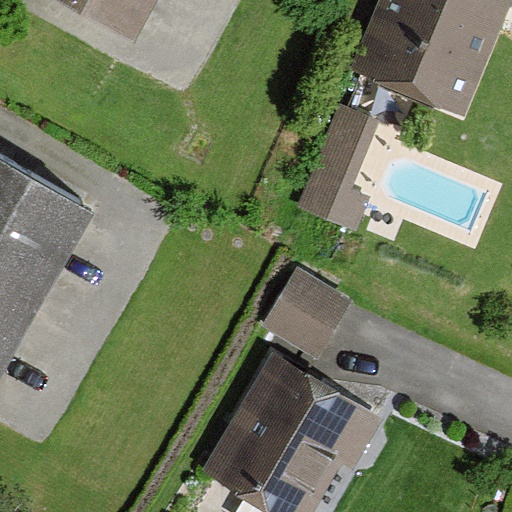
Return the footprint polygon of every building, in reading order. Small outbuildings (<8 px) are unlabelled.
[(155,0),(58,0),(134,40),(155,0)] [(378,0),(351,74),(468,117),(511,0),(378,0)] [(374,183),(358,177),(384,107),(341,91),(302,195),(361,217),(374,183)] [(0,353),(80,206),(0,163),(0,353)] [(350,303),(292,271),(261,328),(318,360),(350,303)] [(313,511),(375,418),(279,356),(204,471),(267,511),(313,511)]
